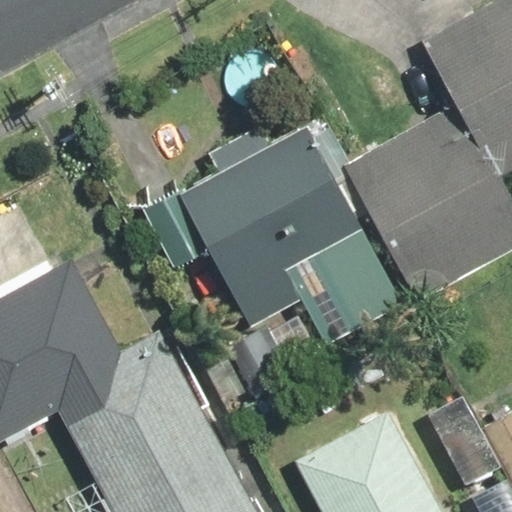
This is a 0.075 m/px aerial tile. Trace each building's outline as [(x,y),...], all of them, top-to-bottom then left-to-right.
[(454,105),(341,166),(345,172),(332,179),(303,123),(270,140),(260,122),(203,151),(215,176),(179,195),(244,323),(303,293),(290,266),(358,231),(352,219),(366,212),(413,299),(511,246),(511,201),(499,176),(511,168),(511,0),(492,0),(419,40),(454,105)] [(267,49),(217,76),(238,115),(288,88),(267,49)] [(0,285),(48,259),(13,194),(0,201),(0,285)] [(65,263),(0,297),(0,442),(54,413),(108,511),(256,511),(159,332),(115,356),(65,263)] [(460,396),(424,415),(461,484),(496,465),(460,396)] [(442,511),(385,407),(291,458),(320,511),(442,511)] [(511,408),(483,424),(511,479),(511,408)]
